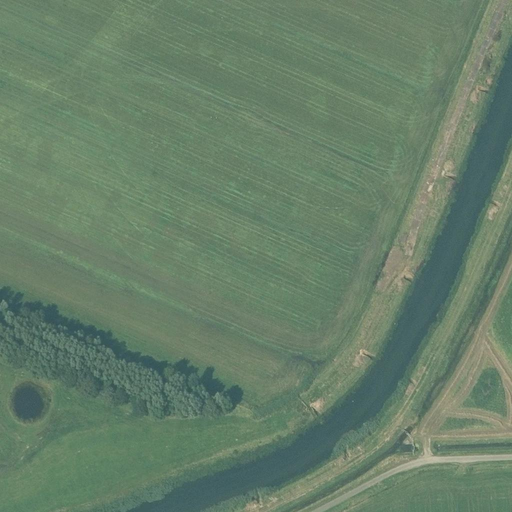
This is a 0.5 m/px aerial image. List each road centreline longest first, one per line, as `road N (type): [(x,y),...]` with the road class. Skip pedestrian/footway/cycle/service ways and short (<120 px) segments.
road 1 (track): [(254,511),(373,443),(409,404),(511,177)]
road 2 (unclassified): [(305,511),(400,460),(511,456)]
